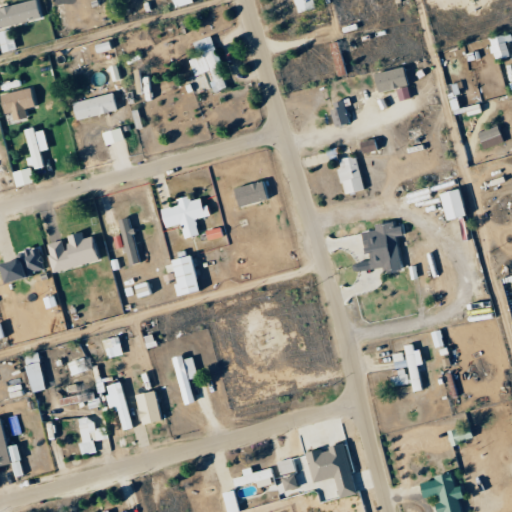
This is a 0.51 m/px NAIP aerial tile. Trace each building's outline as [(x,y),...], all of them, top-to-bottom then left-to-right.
[(0,28),(44,19),(39,0),(35,0),(0,7),(0,28)] [(292,0),(296,13),(313,8),(310,0),(292,0)] [(18,50),(13,29),(0,31),(0,36),(4,53),(18,50)] [(510,41),(507,33),(486,39),(493,61),(507,56),(503,43),(510,41)] [(195,42),(200,57),(191,59),(197,76),(213,71),(216,81),(213,82),(216,92),(230,88),(212,36),(195,42)] [(327,43),(334,77),(344,74),(337,41),(327,43)] [(374,92),(394,89),(396,100),(407,98),(401,67),(371,73),(374,92)] [(14,112),(16,121),(30,118),(28,109),(38,106),(34,88),(4,94),(8,113),(14,112)] [(79,119),(120,111),(117,94),(76,101),(79,119)] [(327,103),(333,126),(346,123),(341,100),(327,103)] [(478,141),(497,134),(494,125),(474,133),(478,141)] [(34,156),(28,158),(31,170),(47,165),(43,151),(51,149),(46,129),(38,131),(37,127),(27,129),(34,156)] [(108,145),(127,140),(123,127),(104,132),(108,145)] [(356,142),(358,153),(374,149),(372,138),(356,142)] [(341,194),(361,190),(353,155),(334,159),(341,194)] [(243,206),(271,199),(266,181),(238,188),(243,206)] [(437,192),(442,220),(461,216),(456,189),(437,192)] [(201,235),(198,219),(213,215),(210,204),(205,206),(203,198),(193,200),(192,195),(178,199),(180,205),(164,208),(169,227),(184,224),(187,238),(201,235)] [(121,220),(124,235),(116,237),(118,248),(128,246),(133,265),(141,263),(131,217),(121,220)] [(372,226),(372,230),(361,232),(366,269),(380,268),(381,272),(399,269),(395,237),(400,236),(397,222),(372,226)] [(56,273),(104,260),(97,235),(86,238),(85,232),(66,237),(67,240),(48,245),(56,273)] [(21,260),(3,265),(9,284),(34,277),(33,273),(46,269),(40,247),(19,253),(21,260)] [(176,260),(182,284),(179,285),(181,296),(204,291),(196,255),(176,260)] [(153,294),(151,283),(140,285),(143,297),(153,294)] [(105,340),(109,358),(125,355),(122,337),(105,340)] [(390,354),(392,369),(406,367),(410,392),(418,390),(415,365),(418,364),(415,343),(401,345),(402,352),(390,354)] [(27,356),(35,392),(49,389),(40,352),(27,356)] [(188,405),(198,402),(192,380),(200,378),(194,355),(176,360),(188,405)] [(90,372),(87,358),(70,362),(73,376),(90,372)] [(395,376),(388,377),(389,387),(407,384),(404,368),(394,370),(395,376)] [(106,385),(111,411),(120,409),(124,430),(133,428),(124,382),(106,385)] [(145,425),(164,421),(158,391),(138,395),(145,425)] [(83,455),(98,452),(96,441),(109,439),(107,426),(96,428),(94,416),(80,418),(84,443),(81,443),(83,455)] [(0,419),(0,467),(15,464),(17,477),(26,475),(20,444),(10,446),(4,418),(0,419)] [(453,443),(475,440),(473,428),(451,432),(453,443)] [(308,453),(315,483),(338,477),(342,498),(359,494),(348,444),(308,453)] [(281,474),(296,471),(293,459),(279,461),(281,474)] [(246,476),(236,478),(237,486),(259,483),(260,487),(276,485),(274,469),(255,472),(254,467),(244,469),(246,476)] [(288,491),(300,487),(297,475),(285,478),(288,491)] [(466,511),(461,488),(459,489),(456,475),(423,482),(426,498),(439,496),(442,511),(466,511)] [(239,511),(243,511),(237,490),(225,493),(230,511),(239,511)]
